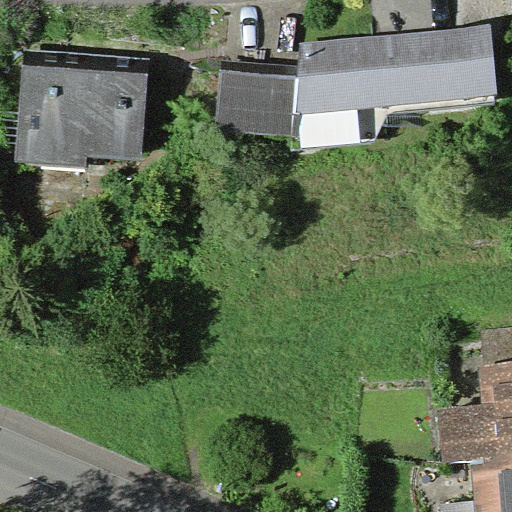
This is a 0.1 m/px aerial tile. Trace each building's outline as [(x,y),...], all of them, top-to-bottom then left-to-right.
[(485,96),(480,36),(297,52),(302,112),(485,96)] [(133,162),(140,72),(24,63),(21,101),(0,99),(0,168),(84,176),(86,159),(133,162)] [(289,137),(294,77),(219,71),(215,132),(289,137)] [(442,468),(472,465),(486,464),(487,466),(488,475),(511,470),(511,335),(481,338),(484,376),(480,377),(483,415),(438,419),(442,468)] [(511,511),(511,470),(488,475),(487,466),(486,464),(472,465),(475,509),(443,511),(442,511),(511,511)]
